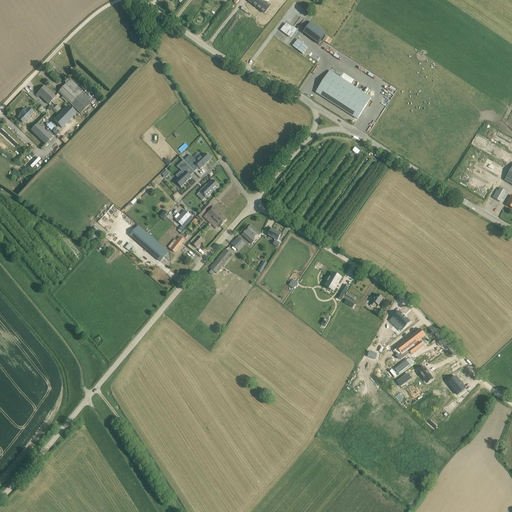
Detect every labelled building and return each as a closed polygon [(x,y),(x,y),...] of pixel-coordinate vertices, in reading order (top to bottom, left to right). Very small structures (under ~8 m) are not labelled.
[(246,0),(243,5),(259,17),(266,9),(262,6),(265,2),(261,0),(246,0)] [(281,30),(291,38),(297,30),(287,23),(281,30)] [(316,93),(357,119),(371,98),(330,71),(316,93)] [(70,79),(58,92),(81,114),(92,101),(70,79)] [(56,97),(48,90),(44,86),(37,93),(37,94),(36,95),(38,97),(40,96),(49,104),(56,97)] [(68,106),(53,121),(62,129),(76,114),(68,106)] [(52,138),(38,124),(31,131),(46,145),(52,138)] [(355,147),(353,150),(358,153),(356,156),(359,157),(362,152),(355,147)] [(180,157),(194,172),(199,168),(200,170),(211,160),(210,159),(210,160),(205,154),(205,153),(196,161),(190,155),(184,161),(180,156),(180,157)] [(194,172),(180,157),(179,157),(184,162),(178,167),(184,173),(175,182),(176,182),(177,181),(182,186),(181,187),(181,188),(192,178),(190,176),(194,172)] [(199,191),(206,198),(219,186),(213,180),(208,185),(207,184),(199,191)] [(500,188),(499,191),(497,190),(493,198),(502,202),(507,190),(500,188)] [(197,215),(200,218),(204,213),(209,208),(211,206),(211,205),(208,202),(197,215)] [(213,207),(211,209),(207,214),(212,219),(219,212),(213,207)] [(176,220),(182,226),(191,216),(185,210),(176,220)] [(166,211),(160,216),(162,219),(168,213),(166,211)] [(219,225),(220,226),(221,226),(227,220),(219,212),(212,219),(219,225)] [(137,226),(129,235),(159,261),(167,252),(137,226)] [(253,243),(261,235),(250,226),(243,235),(253,243)] [(278,240),(281,235),(272,229),(268,235),(275,239),(274,241),(275,241),(273,245),(278,248),(282,242),(278,240)] [(204,241),(197,235),(191,242),(197,248),(204,241)] [(238,237),(231,245),(238,250),(244,243),(238,237)] [(178,242),(177,241),(170,249),(174,253),(185,241),(181,238),(178,242)] [(130,250),(136,245),(132,241),(127,246),(130,250)] [(233,255),(229,252),(226,249),(210,268),(217,274),(229,259),(231,257),(233,255)] [(332,291),(339,278),(332,273),(323,286),(332,291)] [(338,298),(341,300),(349,287),(345,285),(338,298)] [(378,306),(383,299),(378,295),(370,305),(374,307),(376,304),(378,306)] [(404,307),(400,311),(409,319),(413,315),(404,307)] [(410,321),(399,311),(391,320),(395,324),(398,321),(404,327),(410,321)] [(374,328),(378,321),(363,313),(354,329),(372,339),(377,330),(374,328)] [(379,327),(358,367),(376,375),(396,336),(379,327)] [(402,354),(425,336),(420,329),(396,348),(402,354)] [(426,341),(410,353),(413,357),(429,345),(426,341)] [(426,383),(433,378),(424,366),(417,371),(426,383)] [(411,378),(408,374),(397,381),(400,386),(411,378)] [(466,388),(457,377),(449,383),(458,395),(466,388)] [(343,431),(363,389),(349,383),(330,425),(343,431)] [(402,440),(402,439),(402,438),(402,437),(401,436),(401,435),(400,435),(400,434),(399,434),(399,433),(398,433),(397,433),(396,432),(395,432),(394,432),(394,433),(393,433),(392,433),(391,433),(391,434),(390,434),(390,435),(389,435),(389,436),(389,437),(388,437),(388,438),(388,439),(388,440),(388,441),(388,442),(389,442),(389,443),(390,444),(390,445),(391,445),(392,445),(392,446),(393,446),(394,446),(395,446),(396,446),(397,446),(398,446),(399,446),(399,445),(400,445),(400,444),(401,444),(401,443),(401,442),(402,442),(402,441),(402,440)]
